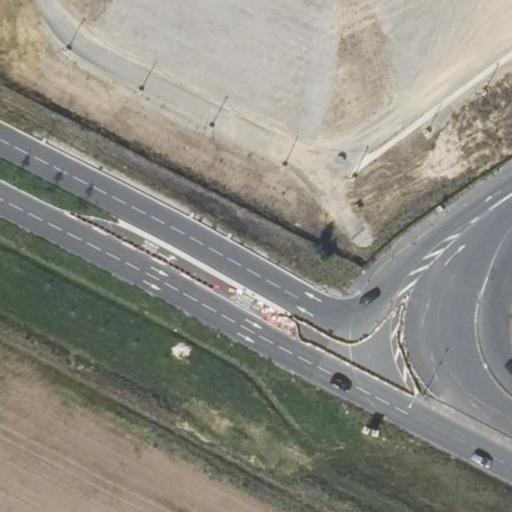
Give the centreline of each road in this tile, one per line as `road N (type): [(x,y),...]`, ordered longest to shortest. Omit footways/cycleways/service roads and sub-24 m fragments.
road 1 (tertiary): [(0,199),(511,466)]
road 2 (tertiary): [(311,303),(0,139)]
road 3 (unclassified): [(511,182),(455,219),(369,300),(346,311),(311,303)]
road 4 (unclassified): [(455,378),(438,324),(444,298),(511,212)]
road 5 (tertiary): [(455,378),(311,303)]
road 6 (primary): [(511,375),(496,327),(501,279),(511,262)]
